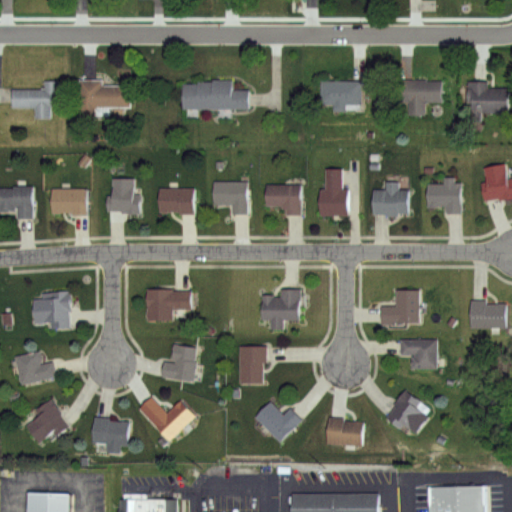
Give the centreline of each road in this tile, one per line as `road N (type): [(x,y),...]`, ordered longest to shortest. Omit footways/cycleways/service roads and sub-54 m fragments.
road 1 (residential): [(0,258),(511,253)]
road 2 (residential): [(0,35),(511,33)]
